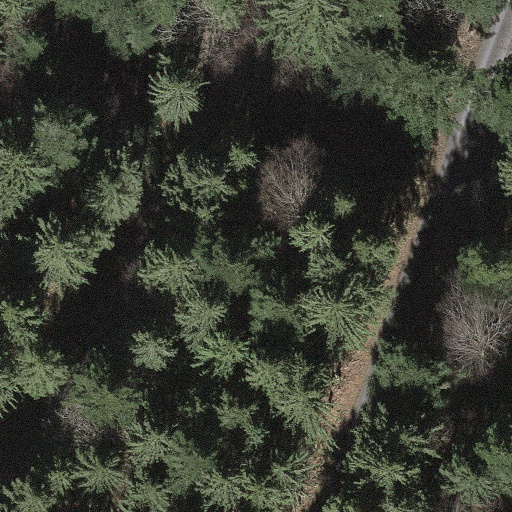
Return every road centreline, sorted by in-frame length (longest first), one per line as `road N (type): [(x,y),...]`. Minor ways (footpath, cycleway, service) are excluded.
road 1 (track): [(0,479),(259,53),(301,0)]
road 2 (track): [(511,33),(345,511)]
